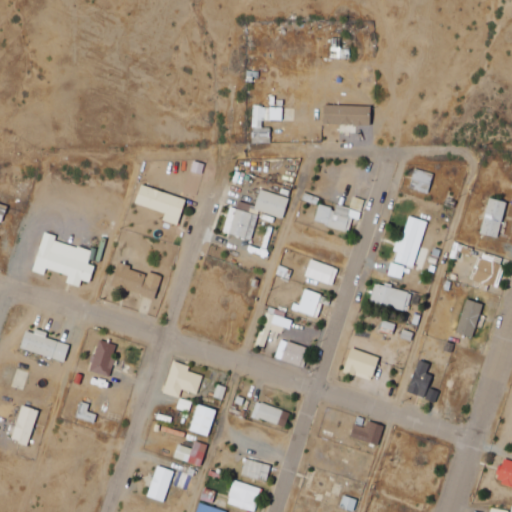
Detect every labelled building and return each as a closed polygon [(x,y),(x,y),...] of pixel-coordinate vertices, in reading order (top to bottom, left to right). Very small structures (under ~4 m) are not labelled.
[(322,124),(369,125),(370,106),(323,104),(322,124)] [(269,127),(260,127),(260,119),(280,119),(280,107),(251,106),(250,142),(268,143),(269,127)] [(433,173),(414,168),(408,187),(426,193),(433,173)] [(184,199),(140,184),(134,203),(164,213),(161,220),(176,225),(184,199)] [(252,209),(281,218),(288,198),(259,189),(252,209)] [(478,233),(496,238),(506,202),(488,197),(478,233)] [(229,206),(221,231),(249,239),(259,208),(237,201),(235,208),(229,206)] [(335,204),(334,208),(318,204),(313,222),(345,230),(350,208),(335,204)] [(425,220),(407,216),(402,236),(396,234),(392,251),(396,252),(393,262),(413,267),(425,220)] [(90,250),(54,240),(55,235),(42,231),(31,271),(43,274),(44,268),(67,275),(65,282),(78,286),(80,279),(89,282),(93,265),(87,263),(90,250)] [(496,287),(502,264),(475,257),(469,280),(496,287)] [(337,268),(309,259),(303,276),(331,285),(337,268)] [(153,298),(160,275),(147,271),(146,274),(128,269),(129,265),(117,262),(110,286),(153,298)] [(404,266),(389,262),(386,274),(400,279),(404,266)] [(409,292),(373,283),(368,302),(405,310),(409,292)] [(298,304),(292,302),(290,309),(315,316),(319,303),(328,305),(330,297),(303,289),(298,304)] [(480,302),(462,299),(456,333),(473,336),(480,302)] [(19,348),(62,362),(68,344),(44,337),(46,332),(34,328),(32,333),(24,330),(19,348)] [(398,337),(410,341),(412,332),(401,329),(398,337)] [(87,371),(107,377),(116,345),(96,339),(87,371)] [(280,360),(300,367),(306,347),(286,341),(280,360)] [(378,357),(350,348),(342,371),(370,380),(378,357)] [(430,375),(425,373),(429,363),(417,359),(406,392),(423,397),(430,375)] [(189,365),(171,360),(162,393),(178,397),(180,389),(196,393),(201,375),(187,371),(189,365)] [(224,388),(216,385),(213,396),(221,399),(224,388)] [(423,398),(433,402),(438,391),(428,387),(423,398)] [(190,401),(178,398),(175,409),(187,411),(190,401)] [(86,411),(88,404),(78,401),(74,418),(93,423),(95,414),(86,411)] [(250,417),(277,424),(281,408),(254,401),(250,417)] [(215,410),(197,404),(188,430),(207,436),(215,410)] [(26,444),(37,410),(20,405),(10,439),(26,444)] [(352,424),(349,438),(378,445),(382,425),(366,421),(364,427),(352,424)] [(206,445),(193,441),(190,448),(176,444),(172,458),(200,466),(206,445)] [(265,480),(269,464),(243,459),(240,475),(265,480)] [(511,485),(511,461),(501,459),(496,482),(511,485)] [(162,502),(173,471),(156,466),(145,496),(162,502)] [(260,488),(232,480),(225,504),(253,511),(260,488)] [(352,511),(355,499),(341,495),(338,507),(352,511)]
